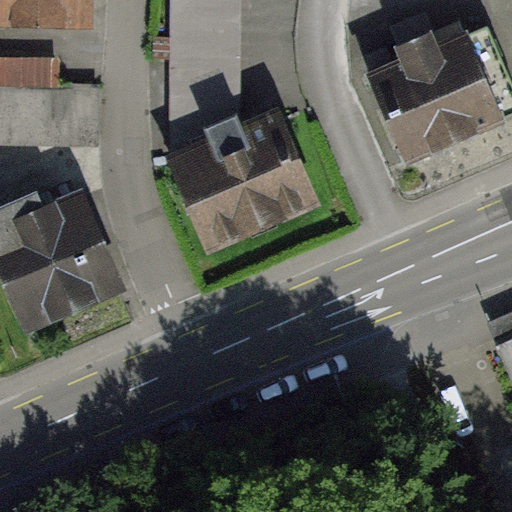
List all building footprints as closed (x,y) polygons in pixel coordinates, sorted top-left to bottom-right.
[(0,0),(0,18),(87,22),(87,0),(0,0)] [(240,0),(174,0),(167,175),(198,250),(314,203),(280,120),(235,139),(240,0)] [(511,93),(480,24),(366,77),(406,164),(511,114),(511,93)] [(51,59),(0,56),(0,144),(97,149),(100,89),(49,86),(51,59)] [(73,202),(0,231),(0,287),(17,328),(109,291),(73,202)] [(511,315),(486,327),(511,388),(511,315)]
